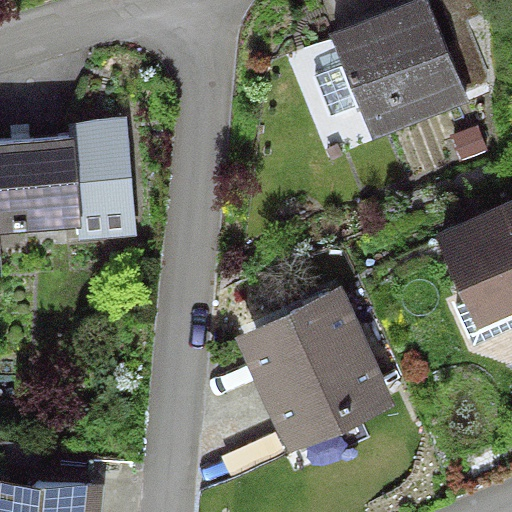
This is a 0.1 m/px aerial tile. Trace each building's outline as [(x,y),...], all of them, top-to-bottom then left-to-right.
[(432,0),(423,0),(336,35),(377,137),(472,99),(432,0)] [(135,135),(0,149),(0,245),(145,230),(135,135)] [(511,204),(440,233),(480,332),(511,318),(511,204)] [(348,287),(243,332),(294,449),(399,404),(348,287)] [(0,511),(105,511),(107,485),(0,479),(0,511)]
